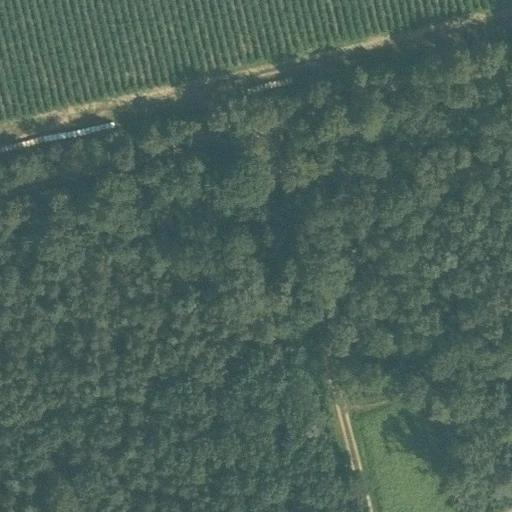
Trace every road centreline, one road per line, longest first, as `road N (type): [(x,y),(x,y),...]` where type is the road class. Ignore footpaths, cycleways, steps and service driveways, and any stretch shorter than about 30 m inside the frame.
road 1 (track): [(0,193),(511,61)]
road 2 (track): [(272,125),(369,511)]
road 3 (track): [(0,448),(328,350)]
